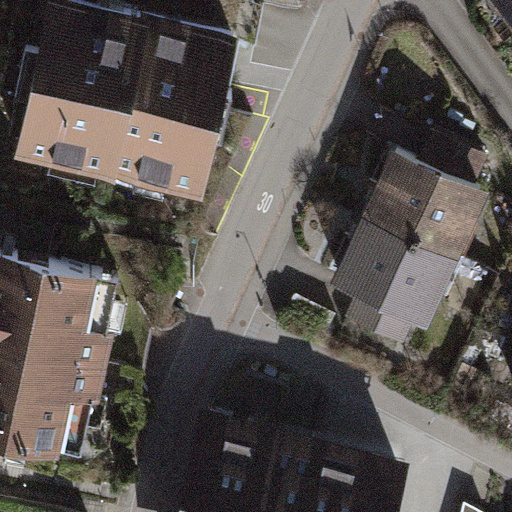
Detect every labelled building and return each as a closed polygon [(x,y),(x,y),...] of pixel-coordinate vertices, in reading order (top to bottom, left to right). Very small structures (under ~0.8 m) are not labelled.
[(232,30),(90,0),(50,0),(42,42),(27,39),(17,89),(31,92),(20,143),(200,181),(211,131),(222,133),(233,83),(222,81),(232,30)] [(399,144),(369,209),(451,246),(481,182),(474,178),(486,151),(433,127),(421,154),(399,144)] [(422,310),(451,246),(369,209),(340,272),(362,282),(350,310),(403,334),(415,306),(422,310)] [(0,334),(100,356),(108,322),(93,319),(104,267),(0,245),(0,334)] [(100,356),(0,334),(0,424),(67,439),(78,387),(93,390),(100,356)] [(387,511),(399,463),(205,416),(181,511),(387,511)]
